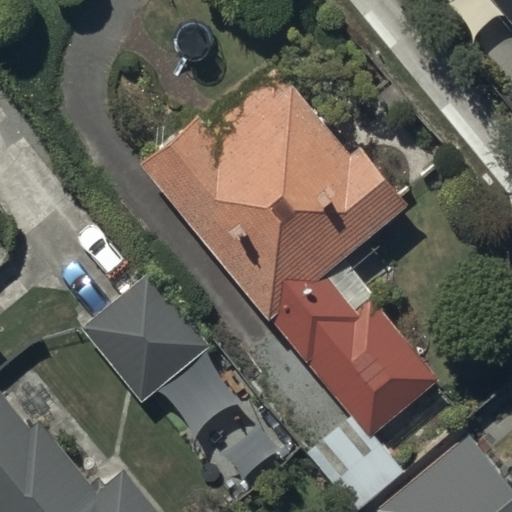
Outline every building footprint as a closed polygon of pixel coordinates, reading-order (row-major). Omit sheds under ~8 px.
[(511,0),(498,0),(511,17),(511,0)] [(192,109),(135,157),(349,411),(302,451),(351,509),(403,465),(390,450),(430,416),(412,395),(434,376),(365,293),(352,304),(321,266),(401,198),(353,141),(347,147),(273,59),(201,120),(192,109)] [(144,267),(76,323),(138,398),(205,342),(144,267)] [(0,388),(0,511),(159,511),(118,461),(89,485),(36,419),(29,425),(0,388)] [(467,438),(376,511),(511,511),(511,461),(488,431),(471,444),(467,438)]
